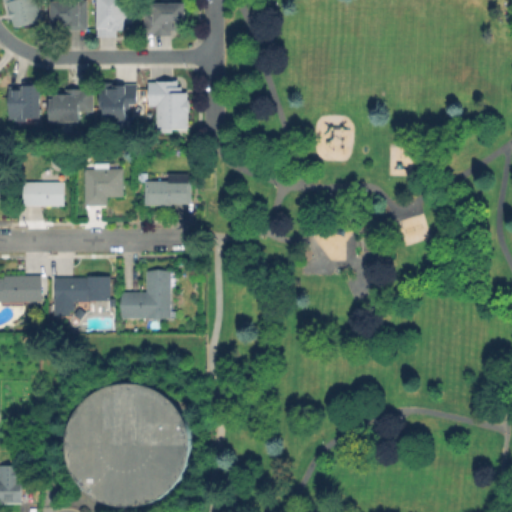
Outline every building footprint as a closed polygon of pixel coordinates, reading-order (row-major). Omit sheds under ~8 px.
[(36,0),(42,18),(16,26),(7,0),(36,0)] [(133,6),(133,24),(125,24),(125,31),(116,31),(116,37),(97,37),(97,0),(125,0),(125,6),(133,6)] [(88,19),(89,28),(75,29),(75,25),(54,26),(53,5),(88,4),(88,19)] [(186,5),(186,33),(147,33),(147,16),(153,16),(154,5),(186,5)] [(189,96),(189,129),(155,129),(156,104),(153,104),(153,82),(183,82),(183,96),(189,96)] [(40,87),(40,115),(27,115),(27,120),(15,120),(15,99),(12,99),(12,92),(23,92),(23,87),(40,87)] [(127,91),(127,117),(112,117),(112,106),(102,106),(102,90),(127,91)] [(93,95),(92,111),(82,111),(82,103),(76,103),(76,119),(52,119),(52,94),(93,95)] [(109,169),(123,169),(123,197),(108,197),(108,206),(85,206),(85,169),(94,169),(94,163),(109,163),(109,169)] [(194,181),(194,205),(147,205),(147,181),(194,181)] [(66,182),(65,206),(24,206),(25,183),(66,182)] [(171,270),(171,316),(122,317),(122,291),(148,291),(148,270),(171,270)] [(0,278),(43,278),(43,303),(0,302),(0,278)] [(113,278),(113,302),(75,302),(75,316),(56,316),(56,278),(113,278)] [(189,451),(189,430),(176,403),(160,390),(135,382),(112,383),(89,394),(73,412),(66,435),(67,460),(78,482),(97,499),(120,506),(143,505),(167,494),(181,476),(189,451)] [(0,465),(33,464),(34,486),(24,486),(24,504),(1,504),(1,480),(0,480),(0,465)]
